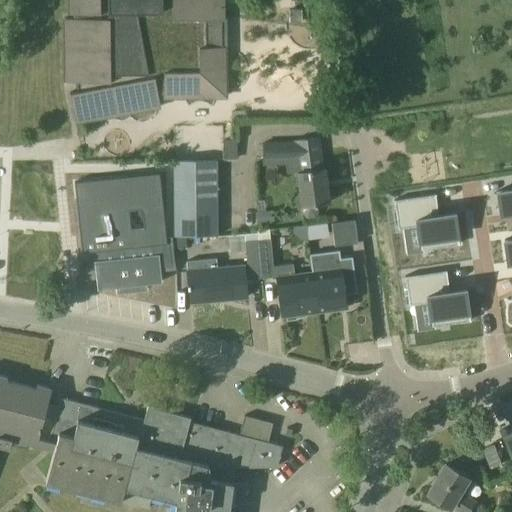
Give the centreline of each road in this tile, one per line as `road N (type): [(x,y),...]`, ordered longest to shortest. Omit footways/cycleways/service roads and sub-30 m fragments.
road 1 (residential): [(395,400),(190,347),(0,313)]
road 2 (residential): [(395,400),(338,0)]
road 3 (residential): [(496,380),(472,185)]
